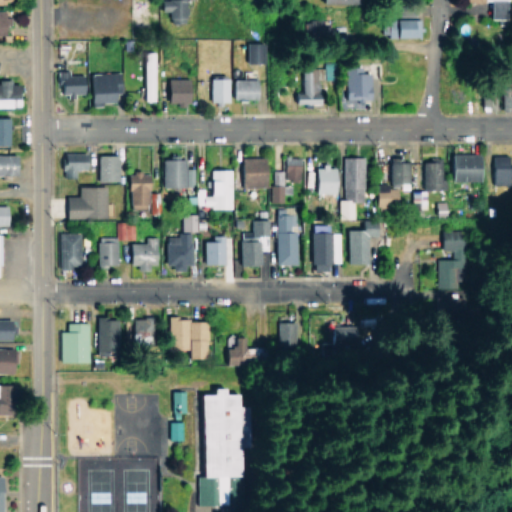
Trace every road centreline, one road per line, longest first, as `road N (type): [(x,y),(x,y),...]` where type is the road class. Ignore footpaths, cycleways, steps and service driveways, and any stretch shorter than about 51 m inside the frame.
road 1 (tertiary): [(34,511),(38,0)]
road 2 (residential): [(401,289),(0,286)]
road 3 (residential): [(427,128),(39,129)]
road 4 (residential): [(434,0),(427,128)]
